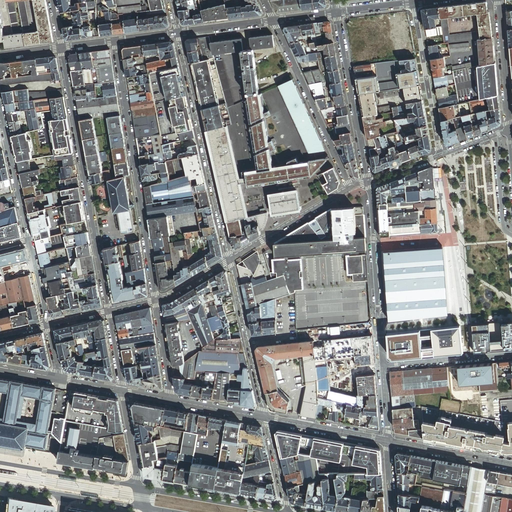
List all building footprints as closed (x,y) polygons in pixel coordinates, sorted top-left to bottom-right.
[(51,31),(45,0),(34,0),(39,29),(39,32),(51,31)] [(58,0),(61,14),(80,10),(79,4),(78,0),(58,0)] [(149,0),(152,11),(165,10),(163,0),(149,0)] [(234,2),(233,0),(226,0),(224,1),(225,4),(226,9),(229,8),(228,3),(234,2)] [(270,0),(275,11),(278,13),(302,10),(300,0),(270,0)] [(300,0),(302,10),(314,9),(312,0),(300,0)] [(325,0),(312,0),(314,9),(325,7),(327,5),(325,0)] [(24,1),(17,2),(23,34),(30,33),(30,30),(24,1)] [(188,1),(177,3),(179,11),(188,9),(187,6),(189,5),(188,1)] [(17,2),(8,3),(13,35),(23,34),(17,2)] [(479,17),(481,39),(493,38),(490,16),(490,12),(489,12),(488,2),(439,8),(440,18),(440,19),(479,13),(479,17)] [(226,9),(225,4),(209,8),(204,10),(201,10),(201,12),(202,14),(204,22),(208,22),(229,19),(226,9)] [(262,13),(258,4),(253,5),(250,5),(247,5),(247,7),(241,8),(244,17),(261,15),(262,15),(262,14),(262,13)] [(142,12),(141,8),(141,6),(117,9),(118,15),(123,15),(131,14),(136,13),(138,13),(142,12)] [(241,6),(229,8),(226,9),(229,19),(244,17),(241,8),(241,6)] [(195,24),(204,22),(202,14),(200,14),(196,15),(195,15),(195,14),(196,13),(195,11),(194,8),(194,9),(192,9),(193,16),(194,18),(195,24)] [(440,18),(439,8),(422,10),(426,29),(437,27),(436,19),(440,18)] [(188,9),(179,11),(182,24),(184,25),(195,24),(194,18),(191,18),(190,16),(189,9),(188,9)] [(81,11),(73,13),(74,16),(74,18),(75,21),(78,21),(82,20),(81,13),(81,11)] [(108,11),(104,11),(104,16),(106,16),(106,21),(112,20),(119,19),(118,15),(116,14),(112,14),(110,13),(109,13),(108,11)] [(88,12),(83,13),(81,13),(82,20),(82,21),(84,20),(84,21),(89,20),(88,12)] [(408,12),(346,19),(354,65),(415,57),(408,12)] [(169,26),(167,17),(159,18),(159,17),(156,17),(156,18),(149,19),(151,30),(168,28),(169,26)] [(124,23),(126,33),(140,31),(139,20),(139,19),(137,19),(132,20),(128,21),(124,21),(124,22),(124,23)] [(149,19),(139,20),(140,31),(151,30),(149,19)] [(461,41),(479,39),(480,39),(479,31),(449,34),(447,20),(440,20),(441,27),(443,35),(443,39),(444,43),(449,42),(449,43),(461,41)] [(328,22),(324,22),(325,26),(324,26),(324,28),(325,31),(326,31),(326,33),(332,32),(331,23),(328,22)] [(112,25),(114,35),(126,33),(124,23),(121,24),(112,25)] [(82,39),(88,38),(87,32),(91,31),(90,27),(86,27),(85,25),(85,24),(83,24),(83,25),(80,25),(80,28),(82,39)] [(103,25),(99,26),(101,36),(114,35),(112,25),(112,24),(107,25),(103,25)] [(311,34),(316,33),(314,24),(301,25),(303,35),(304,38),(305,40),(308,40),(307,35),(310,34),(310,36),(311,36),(311,34)] [(303,35),(301,25),(285,27),(285,31),(291,44),(296,41),(297,42),(301,42),(300,39),(297,34),(298,34),(300,35),(303,35)] [(70,27),(63,28),(65,40),(67,41),(82,39),(80,28),(77,29),(70,30),(70,27)] [(443,35),(441,27),(437,27),(426,29),(427,38),(443,35)] [(54,42),(51,31),(39,32),(30,33),(23,34),(25,46),(54,42)] [(332,32),(326,33),(328,40),(325,40),(326,44),(334,42),(332,32)] [(23,34),(13,35),(4,36),(5,42),(6,48),(25,46),(23,34)] [(274,47),(272,35),(249,38),(251,50),(253,49),(274,47)] [(198,38),(199,43),(200,46),(200,47),(200,49),(201,51),(202,58),(203,60),(206,60),(207,59),(214,58),(213,55),(210,43),(208,37),(198,38)] [(198,44),(199,43),(198,38),(188,40),(186,42),(188,52),(197,50),(197,47),(196,44),(198,44)] [(480,39),(479,39),(481,65),(496,62),(495,50),(494,38),(493,38),(481,39),(480,39)] [(241,39),(210,43),(213,55),(241,51),(242,51),(241,39)] [(171,41),(158,43),(160,53),(161,55),(166,54),(165,51),(170,50),(175,49),(174,43),(171,41)] [(296,41),(291,44),(296,56),(307,54),(306,52),(304,49),(305,49),(303,45),(301,42),(297,42),(296,41)] [(323,44),(318,45),(319,47),(319,49),(325,48),(326,52),(325,52),(326,56),(337,55),(334,42),(326,44),(323,44)] [(160,53),(158,43),(144,45),(146,55),(149,55),(149,56),(151,56),(151,54),(158,54),(160,53)] [(470,43),(449,45),(450,48),(451,53),(470,51),(470,43)] [(146,55),(144,45),(124,47),(123,50),(124,59),(133,57),(133,54),(140,53),(141,56),(146,55)] [(439,50),(438,45),(429,46),(431,59),(440,58),(439,50)] [(442,49),(439,50),(440,58),(445,57),(451,56),(451,53),(450,48),(442,49)] [(110,49),(92,52),(93,60),(111,58),(110,49)] [(177,56),(175,49),(170,50),(171,53),(168,54),(166,56),(166,54),(161,55),(162,60),(165,59),(172,58),(177,56)] [(242,51),(241,51),(247,95),(258,94),(253,49),(251,50),(242,51)] [(197,50),(188,52),(191,63),(200,61),(199,58),(198,51),(197,50)] [(93,60),(92,52),(80,53),(82,62),(85,61),(93,60)] [(82,62),(80,53),(70,55),(69,57),(71,71),(83,69),(82,62)] [(161,60),(160,53),(158,54),(158,58),(147,59),(147,63),(161,60)] [(307,54),(296,56),(299,63),(318,59),(318,58),(317,53),(312,54),(307,54)] [(339,69),(337,55),(326,56),(326,59),(329,72),(330,71),(339,69)] [(54,57),(36,59),(38,74),(47,73),(47,71),(47,68),(51,68),(52,67),(52,72),(52,73),(59,72),(56,58),(54,57)] [(133,57),(124,59),(126,68),(135,67),(134,63),(136,63),(137,62),(137,61),(136,60),(135,60),(134,60),(133,57)] [(440,58),(431,59),(433,69),(443,67),(447,67),(445,57),(440,58)] [(112,66),(111,58),(93,60),(95,68),(112,66)] [(38,74),(36,59),(24,61),(25,73),(26,73),(29,73),(30,72),(29,71),(33,70),(33,72),(33,73),(33,75),(38,74)] [(166,63),(165,59),(162,60),(147,63),(147,64),(148,67),(149,73),(168,69),(166,63)] [(209,65),(207,59),(206,60),(203,60),(200,61),(191,63),(196,87),(201,109),(208,108),(219,105),(217,100),(209,65)] [(414,59),(399,61),(400,64),(405,63),(406,62),(408,70),(406,69),(401,70),(402,73),(418,70),(416,59),(414,59)] [(222,60),(214,60),(215,64),(224,99),(226,104),(227,108),(233,105),(222,60)] [(25,73),(24,61),(11,62),(12,72),(13,78),(18,77),(18,75),(17,74),(17,73),(21,72),(21,73),(22,74),(25,73)] [(396,70),(395,61),(376,64),(378,76),(389,75),(389,71),(396,70)] [(12,72),(11,62),(0,63),(0,79),(6,79),(6,78),(5,77),(5,75),(7,75),(7,74),(9,72),(12,72)] [(497,69),(496,62),(481,65),(474,67),(468,68),(454,70),(456,84),(498,75),(497,69)] [(217,100),(224,99),(215,64),(209,65),(217,100)] [(375,69),(374,64),(354,66),(355,72),(371,70),(375,69)] [(115,81),(112,66),(95,68),(92,68),(94,84),(115,81)] [(135,67),(126,68),(127,77),(138,75),(137,72),(139,72),(140,71),(140,70),(139,70),(139,69),(138,69),(137,70),(136,66),(135,67)] [(186,95),(179,66),(174,67),(168,69),(149,73),(150,79),(151,82),(153,91),(154,100),(155,102),(172,98),(186,95)] [(445,76),(443,67),(433,69),(435,78),(445,76)] [(92,68),(83,69),(85,85),(90,84),(94,84),(92,68)] [(83,69),(71,71),(74,86),(85,85),(83,69)] [(322,73),(320,69),(307,72),(304,73),(310,85),(326,81),(323,76),(322,73)] [(342,82),(339,69),(330,71),(331,77),(330,77),(330,79),(332,79),(332,83),(342,82)] [(421,85),(418,70),(402,73),(397,74),(399,81),(396,81),(379,83),(378,76),(372,77),(356,78),(359,94),(376,92),(390,90),(404,88),(421,85)] [(60,79),(59,72),(52,73),(53,80),(60,79)] [(47,73),(38,74),(33,75),(26,76),(18,77),(13,78),(6,79),(0,79),(0,80),(1,87),(21,83),(40,81),(53,80),(52,73),(47,73)] [(144,74),(138,75),(138,76),(139,81),(139,84),(142,84),(145,83),(151,82),(150,79),(147,79),(147,77),(144,77),(144,74)] [(448,75),(445,76),(435,78),(437,89),(447,86),(450,86),(448,75)] [(499,86),(498,75),(456,84),(458,94),(460,104),(470,102),(475,100),(484,99),(488,98),(499,95),(499,86)] [(302,99),(293,79),(279,85),(289,105),(302,99)] [(117,95),(115,81),(94,84),(95,90),(96,98),(117,95)] [(327,85),(326,81),(310,85),(316,99),(326,98),(329,97),(328,89),(327,85)] [(344,94),(342,82),(332,83),(331,84),(332,86),(334,96),(344,94)] [(85,85),(74,86),(77,101),(96,98),(95,90),(91,91),(90,84),(85,85)] [(421,85),(404,88),(406,98),(407,103),(423,100),(421,85)] [(447,86),(437,89),(438,99),(449,96),(447,86)] [(29,101),(28,92),(28,89),(19,90),(19,94),(20,102),(24,101),(29,101)] [(402,96),(401,89),(379,93),(381,100),(402,96)] [(63,97),(62,90),(55,91),(48,92),(41,92),(35,93),(28,92),(29,101),(34,100),(63,97)] [(13,91),(3,92),(4,100),(14,99),(14,95),(13,91)] [(154,100),(153,91),(147,92),(148,95),(139,96),(139,93),(136,94),(130,95),(131,103),(154,100)] [(376,92),(359,94),(364,116),(375,115),(378,115),(377,105),(378,105),(376,92)] [(261,93),(258,94),(262,117),(263,120),(267,145),(268,149),(271,167),(274,166),(271,151),(269,140),(265,116),(264,112),(261,93)] [(262,117),(258,94),(247,95),(251,122),(262,117)] [(346,105),(344,94),(334,96),(335,103),(336,103),(336,107),(346,105)] [(460,104),(458,94),(449,96),(438,99),(440,108),(460,104)] [(120,115),(117,95),(96,98),(77,101),(80,120),(93,118),(100,117),(100,119),(107,117),(120,115)] [(193,129),(186,95),(172,98),(173,106),(170,106),(172,114),(173,120),(175,126),(176,126),(177,126),(179,132),(180,132),(193,129)] [(500,101),(499,95),(488,98),(489,100),(490,104),(490,106),(491,110),(493,109),(495,109),(500,108),(500,104),(500,101)] [(65,109),(63,97),(34,100),(36,109),(37,113),(40,112),(53,110),(65,109)] [(326,98),(316,99),(321,110),(328,108),(327,105),(326,98)] [(304,103),(302,99),(289,105),(291,109),(304,103)] [(34,100),(29,101),(24,101),(26,110),(36,109),(34,100)] [(156,106),(155,102),(154,100),(131,103),(132,110),(156,106)] [(426,115),(423,100),(407,103),(408,105),(408,107),(413,107),(415,108),(415,111),(413,113),(409,113),(410,117),(426,115)] [(15,103),(5,104),(7,112),(16,111),(15,103)] [(313,123),(304,103),(291,109),(300,129),(313,123)] [(225,104),(209,108),(210,114),(216,113),(227,110),(225,104)] [(462,116),(460,104),(440,108),(442,121),(449,119),(454,118),(462,116)] [(348,115),(346,105),(336,107),(335,107),(336,114),(335,114),(335,117),(336,117),(348,115)] [(157,114),(156,106),(132,110),(135,127),(149,124),(147,116),(157,114)] [(394,112),(393,108),(393,106),(379,108),(380,114),(394,112)] [(400,114),(398,107),(398,106),(394,107),(393,108),(394,112),(394,113),(395,120),(406,118),(405,114),(401,114),(400,114)] [(209,108),(208,108),(201,109),(203,118),(210,116),(210,114),(209,108)] [(501,115),(500,108),(495,109),(495,111),(496,115),(494,115),(494,117),(493,117),(490,118),(488,118),(491,129),(500,126),(502,123),(501,115)] [(37,113),(36,109),(26,110),(31,131),(40,129),(40,126),(39,121),(38,118),(37,115),(37,113)] [(67,117),(65,109),(53,110),(55,119),(67,117)] [(231,125),(227,110),(216,113),(218,123),(220,127),(231,125)] [(17,111),(16,111),(7,112),(12,136),(22,133),(18,114),(17,111)] [(487,114),(486,111),(478,113),(479,117),(482,117),(482,118),(483,120),(488,118),(487,114)] [(157,114),(147,116),(149,124),(159,123),(157,114)] [(123,132),(120,115),(107,117),(110,134),(123,132)] [(350,123),(348,115),(336,117),(337,123),(337,126),(350,123)] [(375,115),(364,116),(366,127),(385,122),(384,118),(375,120),(375,115)] [(428,125),(426,115),(410,117),(410,122),(416,121),(416,123),(416,124),(417,127),(428,125)] [(470,115),(462,116),(464,122),(469,121),(471,125),(466,126),(469,137),(476,134),(474,126),(473,123),(472,119),(470,115)] [(464,122),(462,116),(454,118),(455,123),(458,130),(461,140),(469,137),(466,126),(464,122)] [(252,126),(263,120),(262,117),(251,122),(252,126)] [(410,122),(410,117),(406,118),(395,120),(396,120),(397,126),(397,127),(400,126),(400,124),(410,122)] [(73,152),(67,118),(50,121),(56,155),(73,152)] [(93,118),(80,120),(84,139),(96,137),(93,118)] [(483,132),(491,129),(488,118),(483,120),(480,121),(481,123),(483,132)] [(449,119),(442,121),(446,143),(449,145),(461,140),(458,130),(452,131),(452,130),(451,130),(450,124),(451,124),(449,119)] [(256,151),(267,145),(263,120),(252,126),(256,151)] [(205,124),(206,131),(216,129),(216,128),(215,124),(214,122),(205,124)] [(386,122),(385,122),(366,127),(368,139),(374,137),(380,136),(382,136),(380,129),(387,128),(386,122)] [(149,124),(135,127),(137,138),(152,136),(161,134),(159,123),(149,124)] [(315,127),(313,123),(300,129),(302,133),(315,127)] [(351,132),(350,123),(337,126),(336,126),(337,134),(340,134),(351,132)] [(476,134),(483,132),(481,123),(477,125),(474,126),(476,134)] [(429,134),(428,125),(417,127),(418,131),(419,135),(416,134),(408,136),(406,136),(408,142),(416,139),(420,138),(429,134)] [(245,218),(248,218),(240,184),(238,179),(226,126),(216,129),(206,131),(227,222),(245,218)] [(326,149),(315,127),(302,133),(311,152),(326,149)] [(193,129),(180,132),(182,140),(195,137),(193,129)] [(16,151),(18,162),(29,160),(33,159),(31,152),(33,151),(30,139),(28,139),(27,132),(22,133),(12,136),(14,142),(16,151)] [(125,146),(123,132),(110,134),(112,148),(125,146)] [(353,142),(351,132),(340,134),(341,138),(335,139),(337,145),(353,142)] [(409,148),(408,142),(406,136),(405,133),(403,134),(401,135),(404,148),(405,149),(405,151),(410,149),(409,148)] [(163,145),(161,134),(152,136),(155,154),(150,155),(151,162),(155,162),(166,160),(165,152),(163,145)] [(429,134),(420,138),(420,139),(421,141),(422,143),(421,143),(421,144),(420,145),(421,145),(419,146),(422,155),(431,152),(432,149),(429,134)] [(382,140),(384,146),(384,147),(390,145),(387,138),(386,135),(382,136),(380,136),(382,140)] [(377,147),(378,147),(380,147),(382,147),(384,146),(382,140),(380,136),(374,137),(376,141),(376,143),(376,149),(370,150),(371,157),(377,156),(376,153),(378,152),(377,147)] [(99,153),(96,137),(84,139),(87,155),(99,153)] [(417,142),(416,139),(408,142),(409,148),(411,147),(410,144),(415,142),(416,142),(417,142)] [(355,152),(353,142),(337,145),(339,149),(343,148),(344,151),(344,153),(343,153),(342,154),(343,158),(355,152)] [(170,143),(163,145),(165,152),(171,150),(170,143)] [(199,153),(197,145),(189,147),(190,149),(188,150),(189,153),(188,153),(187,152),(180,153),(179,155),(180,158),(183,157),(199,153)] [(257,154),(268,149),(267,145),(256,151),(257,154)] [(384,147),(385,149),(387,155),(393,153),(392,150),(390,145),(384,147)] [(412,159),(422,155),(419,146),(418,145),(411,147),(409,148),(410,149),(412,159)] [(127,161),(125,146),(112,148),(115,164),(127,161)] [(392,166),(402,162),(400,153),(399,151),(396,152),(395,149),(394,148),(393,148),(392,149),(392,150),(393,153),(387,155),(388,157),(392,166)] [(271,167),(268,149),(257,154),(259,168),(271,167)] [(402,162),(412,159),(410,149),(405,151),(404,151),(400,153),(402,162)] [(171,150),(165,152),(166,160),(166,161),(172,159),(173,159),(171,150)] [(76,164),(73,152),(56,155),(56,156),(56,159),(56,160),(63,159),(65,166),(76,164)] [(356,158),(355,152),(343,158),(346,164),(356,158)] [(102,172),(99,153),(87,155),(90,174),(100,172),(102,172)] [(206,183),(199,153),(183,157),(187,174),(187,175),(190,175),(192,186),(196,185),(206,183)] [(151,162),(150,155),(149,155),(146,155),(140,156),(141,164),(151,162)] [(377,156),(371,157),(374,171),(376,172),(385,169),(382,161),(380,161),(381,159),(380,155),(377,156)] [(392,166),(388,157),(383,159),(382,159),(382,161),(385,169),(392,166)] [(311,175),(311,176),(328,158),(309,161),(309,163),(297,165),(301,172),(297,174),(297,177),(311,175)] [(360,178),(356,158),(346,164),(352,176),(358,179),(360,178)] [(172,159),(166,161),(168,171),(169,174),(171,174),(175,173),(172,159)] [(31,171),(29,160),(18,162),(20,173),(31,171)] [(166,161),(166,160),(155,162),(156,169),(160,168),(161,173),(162,172),(168,171),(166,161)] [(130,175),(127,161),(115,164),(117,178),(125,176),(130,175)] [(242,171),(242,174),(252,172),(297,165),(309,163),(309,161),(298,162),(288,164),(274,166),(271,167),(259,168),(242,171)] [(155,162),(151,162),(141,164),(143,176),(152,174),(152,173),(151,170),(156,169),(155,162)] [(77,170),(76,164),(65,166),(62,167),(63,172),(60,173),(62,180),(76,177),(75,170),(76,170),(77,170)] [(301,172),(297,165),(252,172),(253,176),(254,184),(297,177),(297,174),(301,172)] [(6,167),(0,168),(0,181),(9,179),(6,167)] [(340,181),(334,167),(318,175),(329,193),(339,187),(340,181)] [(420,181),(422,181),(424,181),(425,186),(425,188),(435,187),(434,168),(432,167),(420,172),(420,181)] [(41,174),(40,169),(31,171),(20,173),(24,187),(35,185),(39,184),(38,180),(32,181),(32,178),(30,178),(30,176),(41,174)] [(109,170),(105,171),(105,175),(106,176),(106,178),(102,179),(102,181),(108,180),(111,179),(109,170)] [(169,174),(168,171),(162,172),(163,180),(164,181),(164,182),(170,180),(169,174)] [(100,172),(90,174),(92,184),(102,181),(102,179),(101,177),(100,172)] [(243,178),(238,179),(240,184),(247,183),(248,185),(254,184),(253,176),(252,172),(242,174),(243,178)] [(417,183),(420,182),(420,181),(420,172),(406,177),(406,185),(411,184),(413,184),(415,183),(417,183)] [(194,193),(192,186),(190,175),(187,175),(170,180),(164,182),(151,185),(154,203),(194,196),(194,193)] [(125,176),(117,178),(111,179),(108,180),(109,185),(111,193),(114,212),(118,211),(122,211),(131,209),(127,186),(125,176)] [(80,187),(78,177),(76,177),(62,180),(59,181),(60,186),(63,185),(63,188),(71,186),(72,186),(72,188),(80,187)] [(406,185),(406,177),(392,182),(392,195),(393,197),(394,197),(396,197),(396,196),(396,193),(396,192),(397,192),(397,193),(398,193),(399,193),(399,192),(407,191),(406,185)] [(12,193),(9,179),(0,181),(0,196),(12,193)] [(392,195),(392,182),(379,187),(378,190),(378,204),(388,203),(388,201),(388,198),(389,197),(389,196),(388,195),(392,195)] [(207,190),(206,183),(196,185),(197,186),(198,192),(207,190)] [(35,185),(24,187),(26,198),(37,196),(36,191),(35,187),(35,185)] [(154,203),(151,185),(144,187),(147,204),(154,203)] [(82,201),(80,187),(72,188),(61,190),(61,191),(62,192),(62,195),(70,194),(71,198),(63,200),(64,203),(64,204),(64,205),(65,205),(82,201)] [(423,188),(422,188),(421,188),(421,191),(422,200),(424,200),(436,199),(435,187),(425,188),(423,188)] [(211,206),(208,190),(197,193),(199,199),(198,199),(198,202),(199,202),(201,208),(211,206)] [(300,209),(297,191),(285,193),(285,192),(284,192),(283,192),(282,192),(281,193),(281,194),(269,196),(272,214),(300,209)] [(422,200),(421,191),(418,191),(416,191),(415,191),(413,191),(407,192),(407,197),(407,202),(415,201),(419,201),(422,200)] [(53,193),(45,194),(45,196),(48,196),(50,204),(45,205),(45,206),(46,208),(55,206),(53,193)] [(37,196),(26,198),(29,212),(40,210),(40,209),(39,207),(36,207),(36,205),(35,206),(34,201),(42,199),(41,197),(41,195),(37,196)] [(197,209),(194,196),(154,203),(147,204),(149,218),(172,215),(183,213),(197,211),(197,209)] [(437,209),(436,199),(424,200),(424,203),(417,204),(416,204),(416,211),(419,211),(426,210),(437,209)] [(86,220),(82,201),(65,205),(69,223),(86,220)] [(416,204),(415,201),(407,202),(393,203),(388,203),(378,204),(381,237),(391,236),(390,234),(421,232),(420,224),(420,219),(419,211),(416,211),(416,204)] [(211,206),(200,209),(200,212),(201,211),(203,211),(204,215),(213,213),(211,206)] [(17,216),(15,207),(7,209),(0,211),(0,227),(18,222),(18,220),(15,221),(14,217),(17,216)] [(356,233),(354,207),(332,209),(335,239),(355,238),(355,233),(356,233)] [(363,207),(354,207),(356,233),(355,233),(355,238),(365,237),(366,250),(363,207)] [(40,210),(29,212),(35,240),(49,237),(51,236),(49,226),(47,217),(45,208),(41,209),(40,210)] [(134,225),(131,209),(122,211),(118,211),(121,229),(122,233),(135,231),(135,230),(134,225)] [(335,239),(332,209),(316,218),(318,223),(313,226),(310,222),(285,236),(289,241),(289,243),(335,239)] [(438,223),(437,209),(426,210),(427,218),(420,219),(420,224),(432,223),(438,223)] [(215,225),(213,213),(204,215),(205,218),(206,224),(207,227),(215,225)] [(256,216),(257,219),(258,226),(260,231),(261,230),(262,232),(263,230),(265,226),(267,221),(268,214),(268,213),(256,216)] [(172,215),(149,218),(152,238),(162,236),(169,235),(175,234),(172,215)] [(246,225),(246,222),(245,218),(227,222),(231,237),(237,235),(238,235),(240,234),(242,234),(248,233),(246,225)] [(88,232),(86,220),(69,223),(61,224),(63,233),(64,236),(88,232)] [(18,222),(0,227),(0,242),(22,237),(18,222)] [(433,233),(432,223),(420,224),(421,232),(421,234),(433,233)] [(251,241),(261,235),(260,231),(258,226),(255,226),(254,226),(255,229),(252,229),(251,224),(248,225),(246,225),(248,233),(251,241)] [(217,233),(215,225),(207,227),(201,228),(201,230),(202,231),(203,231),(204,231),(208,230),(209,235),(217,233)] [(193,231),(185,233),(186,240),(190,239),(190,237),(194,237),(193,231)] [(90,243),(88,232),(64,236),(67,248),(76,246),(90,243)] [(251,241),(248,233),(242,234),(243,237),(242,237),(240,237),(243,246),(251,241)] [(115,235),(102,237),(104,249),(116,246),(117,246),(115,235)] [(172,253),(170,243),(169,235),(162,236),(164,246),(165,252),(165,254),(172,253)] [(238,236),(237,235),(231,237),(234,249),(236,249),(243,246),(240,237),(239,237),(238,238),(238,236)] [(162,236),(152,238),(154,248),(164,246),(162,236)] [(49,237),(35,240),(38,254),(47,252),(45,243),(50,242),(49,237)] [(365,237),(355,238),(335,239),(289,243),(276,244),(274,244),(275,257),(284,256),(288,256),(349,251),(359,251),(366,250),(365,237)] [(220,245),(219,239),(210,240),(210,245),(211,247),(220,245)] [(187,247),(186,240),(176,242),(177,249),(178,249),(186,248),(187,248),(187,247)] [(142,252),(140,241),(131,243),(131,245),(133,254),(142,252)] [(177,249),(176,242),(170,243),(172,253),(173,260),(175,272),(182,271),(182,269),(178,249),(177,249)] [(92,255),(90,243),(76,246),(76,248),(78,255),(78,257),(92,255)] [(131,245),(131,243),(122,245),(124,256),(131,254),(131,253),(126,254),(125,246),(129,246),(130,245),(131,245)] [(223,257),(220,245),(211,247),(211,249),(212,253),(211,253),(206,254),(207,256),(209,266),(223,257)] [(76,248),(76,246),(67,248),(70,259),(78,257),(78,255),(72,256),(71,249),(76,248)] [(116,246),(104,249),(106,264),(119,261),(119,259),(119,256),(119,255),(119,254),(119,253),(118,253),(116,246)] [(449,317),(444,248),(439,248),(400,251),(396,251),(386,252),(391,321),(449,317)] [(24,249),(0,255),(0,266),(2,266),(27,260),(24,249)] [(288,256),(288,261),(301,260),(348,256),(350,256),(349,251),(288,256)] [(366,255),(359,256),(359,251),(349,251),(350,256),(348,256),(350,274),(353,274),(354,282),(369,281),(367,255),(366,255)] [(52,266),(49,252),(47,252),(38,254),(42,268),(52,266)] [(144,268),(142,252),(133,254),(131,254),(131,255),(133,270),(144,268)] [(173,260),(172,253),(165,254),(155,256),(156,263),(159,262),(162,262),(173,260)] [(247,260),(252,275),(256,285),(266,282),(257,254),(256,254),(247,260)] [(257,254),(266,282),(268,281),(262,260),(260,259),(258,255),(258,254),(257,254)] [(95,272),(92,255),(78,257),(70,259),(70,261),(74,276),(68,277),(71,291),(77,290),(76,288),(83,287),(87,286),(87,283),(86,283),(85,274),(88,273),(88,274),(95,272)] [(133,270),(131,255),(124,256),(127,272),(133,270)] [(204,258),(199,261),(201,271),(209,266),(207,256),(204,258)] [(301,260),(288,261),(288,256),(284,256),(285,258),(272,259),(273,273),(270,273),(272,280),(284,276),(291,294),(295,293),(295,290),(303,289),(301,260)] [(126,272),(124,260),(119,261),(106,264),(109,278),(119,276),(127,274),(126,272)] [(175,272),(173,260),(162,262),(165,275),(170,274),(171,276),(172,276),(174,287),(177,285),(175,272)] [(240,279),(252,275),(247,260),(244,263),(244,264),(242,267),(237,264),(237,265),(240,279)] [(70,261),(52,266),(42,268),(45,282),(68,277),(74,276),(70,261)] [(201,271),(199,261),(197,262),(194,263),(190,265),(192,276),(201,271)] [(167,290),(174,287),(172,276),(171,276),(170,274),(165,275),(162,262),(159,262),(159,265),(157,265),(161,290),(163,292),(167,290)] [(184,269),(182,269),(182,271),(175,272),(177,285),(192,276),(190,265),(189,265),(184,267),(184,269)] [(129,287),(132,286),(134,285),(138,285),(147,283),(144,268),(133,270),(126,272),(127,274),(129,287)] [(224,271),(217,276),(219,284),(220,287),(221,286),(221,287),(221,288),(221,289),(230,287),(226,272),(224,271)] [(97,284),(95,272),(88,274),(88,273),(85,274),(86,283),(87,283),(87,286),(97,284)] [(129,287),(127,274),(119,276),(120,281),(125,280),(126,283),(120,284),(121,288),(123,288),(127,287),(129,287)] [(36,304),(30,275),(19,277),(24,299),(25,305),(25,306),(28,306),(36,304)] [(256,285),(252,275),(240,279),(243,289),(256,285)] [(119,276),(109,278),(111,291),(119,289),(121,288),(120,284),(119,284),(118,281),(120,281),(119,276)] [(219,284),(217,276),(210,280),(212,286),(219,284)] [(266,282),(256,285),(243,289),(247,308),(252,307),(256,306),(261,304),(275,299),(291,294),(284,276),(272,280),(268,281),(266,282)] [(24,299),(19,277),(5,281),(0,281),(0,304),(8,303),(24,299)] [(68,277),(45,282),(48,296),(58,294),(60,294),(68,292),(71,291),(68,277)] [(212,286),(210,280),(201,285),(203,294),(208,292),(208,293),(210,292),(210,291),(212,289),(212,286)] [(149,295),(147,283),(138,285),(138,287),(135,288),(137,298),(149,295)] [(97,284),(87,286),(83,287),(84,292),(88,291),(88,293),(88,295),(89,298),(91,298),(100,296),(97,284)] [(126,300),(137,298),(135,288),(134,285),(132,286),(132,289),(132,290),(129,291),(128,291),(127,287),(123,288),(124,292),(126,300)] [(203,294),(201,285),(198,287),(201,298),(203,304),(207,303),(206,300),(204,295),(203,294)] [(84,292),(83,287),(76,288),(77,290),(79,301),(85,299),(86,299),(85,295),(84,292)] [(201,298),(198,287),(179,298),(185,307),(193,302),(195,306),(199,303),(197,300),(201,298)] [(231,293),(230,287),(221,289),(220,290),(214,292),(213,292),(215,300),(217,305),(223,303),(224,303),(222,299),(221,299),(220,296),(231,293)] [(119,289),(111,291),(114,303),(126,300),(124,292),(123,292),(120,292),(119,289)] [(77,290),(71,291),(68,292),(73,313),(82,311),(79,301),(77,290)] [(73,313),(68,292),(60,294),(60,297),(61,297),(61,299),(65,298),(66,303),(62,304),(62,305),(65,315),(73,313)] [(215,300),(213,292),(204,295),(206,300),(207,303),(215,300)] [(58,294),(48,296),(50,308),(59,306),(58,303),(60,303),(59,298),(58,297),(58,294)] [(101,306),(100,296),(91,298),(91,300),(89,301),(87,301),(88,305),(87,305),(88,309),(101,306)] [(185,307),(179,298),(172,302),(163,305),(165,316),(174,314),(185,308),(185,307)] [(203,304),(201,298),(197,300),(199,303),(195,306),(193,302),(185,307),(185,308),(190,319),(203,348),(212,341),(215,339),(209,322),(203,304)] [(14,307),(25,305),(24,299),(8,303),(10,308),(14,307)] [(85,299),(79,301),(82,311),(88,309),(87,305),(88,305),(87,301),(85,302),(85,301),(85,300),(85,299)] [(262,321),(276,320),(275,299),(261,304),(261,307),(262,317),(262,320),(262,321)] [(10,310),(10,308),(8,303),(0,304),(0,312),(1,312),(0,308),(0,307),(5,307),(5,311),(8,311),(10,310)] [(40,321),(36,304),(28,306),(29,310),(31,310),(32,309),(32,311),(31,312),(30,312),(29,313),(30,316),(29,316),(30,323),(40,321)] [(59,306),(50,308),(53,317),(65,315),(62,305),(59,306)] [(218,308),(217,305),(215,306),(210,307),(214,320),(221,318),(221,317),(218,308)] [(223,306),(218,308),(221,317),(226,315),(223,306)] [(14,327),(30,323),(29,316),(27,310),(20,312),(20,314),(16,315),(14,307),(10,308),(10,310),(11,315),(14,327)] [(132,327),(153,324),(151,307),(116,316),(118,329),(129,328),(132,327)] [(250,323),(258,322),(258,321),(257,317),(262,317),(261,307),(256,307),(257,311),(256,312),(255,311),(254,311),(253,311),(251,313),(248,314),(250,323)] [(174,314),(165,316),(166,323),(167,323),(178,321),(190,319),(185,308),(174,314)] [(0,321),(2,330),(14,327),(11,315),(9,316),(1,318),(0,317),(0,321)] [(221,318),(214,320),(209,322),(215,339),(219,336),(223,333),(225,332),(224,329),(221,320),(221,318)] [(227,318),(221,320),(224,329),(229,328),(230,327),(227,318)] [(101,319),(89,322),(91,331),(91,330),(96,330),(96,332),(95,332),(96,339),(107,337),(104,321),(101,319)] [(277,332),(276,320),(262,321),(263,324),(263,327),(264,334),(277,332)] [(167,323),(166,323),(172,365),(182,364),(185,362),(178,321),(167,323)] [(91,331),(89,322),(73,326),(75,335),(76,338),(80,337),(83,336),(84,337),(86,336),(86,335),(87,335),(92,334),(91,331)] [(253,335),(264,334),(263,327),(263,324),(260,325),(259,322),(258,322),(250,323),(253,335)] [(489,323),(470,325),(472,352),(492,351),(491,340),(489,323)] [(155,332),(153,324),(132,327),(134,336),(155,332)] [(75,335),(73,326),(55,330),(58,342),(67,340),(66,337),(75,335)] [(464,353),(461,326),(456,326),(388,332),(390,356),(393,359),(464,353)] [(118,329),(120,338),(130,336),(130,334),(131,334),(132,333),(133,332),(133,331),(132,331),(131,330),(129,331),(129,328),(118,329)] [(229,328),(224,329),(225,332),(223,333),(225,340),(232,339),(229,328)] [(157,344),(155,332),(134,336),(130,336),(120,338),(122,350),(139,347),(157,344)] [(43,333),(27,336),(29,344),(29,346),(30,348),(33,348),(35,347),(35,345),(38,344),(39,346),(45,345),(43,333)] [(29,344),(27,336),(16,339),(19,351),(23,350),(25,350),(24,347),(25,347),(26,347),(27,346),(28,345),(28,344),(29,344)] [(110,356),(107,337),(96,339),(97,341),(98,346),(99,351),(100,357),(104,357),(110,356)] [(67,340),(58,342),(62,359),(73,356),(71,348),(69,348),(69,347),(70,347),(70,344),(71,343),(72,344),(77,343),(76,338),(67,340)] [(232,339),(225,340),(220,340),(212,341),(203,348),(203,351),(241,353),(245,354),(241,338),(238,338),(232,339)] [(497,339),(491,340),(492,351),(507,349),(506,338),(497,339)] [(19,351),(16,339),(7,341),(9,350),(14,349),(15,352),(17,351),(19,351)] [(9,350),(7,341),(0,342),(0,359),(8,361),(9,355),(9,354),(7,354),(6,354),(4,352),(4,351),(6,350),(9,350)] [(308,354),(314,353),(315,353),(313,341),(297,343),(259,347),(257,350),(270,407),(271,408),(272,409),(273,410),(274,410),(288,413),(290,401),(279,390),(272,362),(276,358),(303,355),(308,354)] [(158,353),(157,344),(139,347),(140,351),(143,351),(144,349),(145,349),(146,355),(158,353)] [(50,366),(45,345),(39,346),(35,347),(33,348),(34,349),(34,350),(36,350),(40,351),(40,352),(37,353),(37,356),(34,355),(33,355),(31,365),(48,368),(50,366)] [(132,348),(122,350),(125,367),(135,365),(133,354),(132,348)] [(23,350),(19,351),(17,351),(17,353),(15,354),(14,354),(13,355),(13,356),(9,355),(8,361),(21,363),(23,350)] [(21,363),(31,365),(33,355),(32,355),(28,354),(28,353),(25,350),(23,350),(21,363)] [(96,351),(85,353),(85,359),(88,358),(93,357),(97,356),(96,351)] [(241,353),(203,351),(200,351),(199,352),(196,371),(206,372),(217,372),(230,373),(243,374),(244,367),(248,367),(246,357),(242,357),(241,353)] [(133,354),(135,365),(141,364),(139,352),(133,354)] [(196,371),(199,352),(185,362),(182,364),(172,365),(174,376),(186,378),(194,379),(195,374),(196,371)] [(161,374),(158,353),(146,355),(147,361),(146,361),(144,359),(141,360),(142,364),(143,371),(148,371),(149,377),(161,374)] [(73,356),(62,359),(64,369),(67,371),(77,373),(79,361),(78,360),(76,360),(75,356),(73,356)] [(114,377),(110,356),(104,357),(105,361),(106,365),(106,366),(101,365),(100,365),(100,366),(99,366),(96,365),(96,366),(94,376),(112,379),(114,377)] [(497,363),(447,367),(450,399),(463,398),(462,386),(499,383),(499,380),(498,378),(498,375),(497,363)] [(82,374),(94,376),(96,366),(94,366),(93,366),(84,364),(82,374)] [(318,388),(318,381),(317,371),(316,364),(314,364),(309,364),(304,365),(307,386),(307,390),(318,389),(318,388)] [(146,386),(144,378),(144,375),(141,375),(139,376),(138,373),(138,372),(137,365),(125,367),(127,381),(130,383),(146,386)] [(229,388),(253,390),(248,367),(244,367),(243,374),(230,373),(229,388)] [(415,395),(450,392),(447,367),(397,371),(399,397),(405,396),(405,395),(414,394),(415,395)] [(399,397),(397,371),(390,372),(393,408),(400,408),(399,397)] [(216,381),(217,372),(206,372),(206,376),(205,380),(215,381),(216,381)] [(229,388),(230,373),(217,372),(216,381),(214,388),(213,398),(228,401),(229,388)] [(163,387),(161,374),(149,377),(144,378),(146,386),(161,389),(163,387)] [(186,378),(174,376),(176,390),(178,392),(192,394),(193,385),(194,384),(185,383),(186,378)] [(43,386),(24,383),(11,380),(11,381),(0,378),(0,444),(4,445),(4,444),(9,445),(9,446),(23,449),(25,450),(25,449),(26,445),(46,449),(49,434),(48,434),(53,401),(54,401),(56,388),(43,386)] [(204,386),(214,388),(215,381),(205,380),(204,386)] [(193,385),(192,394),(202,396),(204,387),(199,386),(195,385),(194,385),(193,385)] [(202,396),(213,398),(214,388),(204,386),(204,387),(202,396)] [(317,391),(318,391),(318,389),(307,390),(307,386),(301,413),(300,415),(303,416),(306,400),(318,402),(318,401),(317,391)] [(253,390),(229,388),(228,401),(241,404),(248,405),(248,404),(251,405),(256,405),(256,404),(254,393),(253,390)] [(123,431),(118,399),(75,392),(74,400),(73,408),(106,414),(109,429),(117,432),(123,431)] [(378,407),(377,394),(370,395),(370,398),(368,399),(368,403),(367,403),(367,404),(367,406),(378,407)] [(416,407),(415,395),(414,394),(405,395),(405,396),(399,397),(400,408),(413,407),(416,407)] [(326,399),(318,397),(318,401),(318,402),(318,403),(322,404),(327,405),(329,406),(330,400),(326,399)] [(318,403),(318,402),(306,400),(303,416),(316,418),(316,415),(317,411),(318,403)] [(132,405),(135,421),(157,426),(157,423),(158,421),(159,421),(162,422),(163,419),(165,408),(134,402),(132,405)] [(358,406),(354,405),(353,409),(349,408),(350,404),(347,404),(346,409),(346,413),(345,416),(360,418),(360,416),(361,410),(361,406),(358,406)] [(378,416),(378,407),(367,406),(364,406),(364,407),(364,411),(363,415),(366,415),(372,415),(378,416)] [(414,415),(413,407),(400,408),(401,419),(414,418),(414,415)] [(180,411),(165,408),(163,419),(166,420),(178,422),(180,411)] [(401,419),(400,408),(393,408),(394,419),(401,419)] [(189,413),(180,411),(178,422),(179,422),(180,423),(185,423),(187,424),(187,420),(189,413)] [(199,415),(189,413),(187,420),(196,422),(198,422),(199,415)] [(210,417),(199,415),(198,422),(196,434),(198,434),(207,436),(208,428),(210,417)] [(379,429),(378,416),(372,415),(368,427),(368,428),(378,430),(379,429)] [(227,420),(210,417),(208,428),(225,431),(227,420)] [(414,418),(401,419),(394,419),(394,428),(402,427),(414,426),(414,420),(414,418)] [(240,431),(242,423),(227,420),(225,431),(223,440),(227,441),(227,442),(240,444),(240,442),(240,431)] [(157,426),(135,421),(139,444),(152,441),(151,436),(150,437),(148,428),(150,428),(151,429),(157,430),(160,430),(159,426),(157,426)] [(454,423),(440,421),(439,426),(425,423),(424,439),(432,439),(432,440),(439,441),(439,439),(443,440),(443,442),(445,442),(450,443),(450,441),(455,442),(455,444),(460,445),(460,443),(464,444),(464,446),(468,447),(468,445),(474,446),(474,448),(479,449),(480,447),(483,448),(483,450),(498,453),(498,451),(508,452),(511,452),(511,423),(511,424),(511,439),(511,443),(507,443),(508,438),(453,427),(454,423)] [(247,432),(249,424),(242,423),(240,431),(247,432)] [(261,427),(249,424),(247,432),(263,435),(261,427)] [(419,438),(418,429),(418,424),(414,426),(402,427),(402,431),(397,433),(419,438)] [(165,427),(159,426),(160,430),(161,437),(161,438),(171,436),(184,439),(185,431),(176,430),(176,429),(165,427)] [(60,449),(60,450),(76,453),(76,448),(79,431),(80,429),(70,427),(69,431),(68,439),(62,438),(60,449)] [(225,431),(208,428),(207,436),(198,434),(195,452),(221,456),(223,440),(225,431)] [(185,431),(184,439),(182,447),(181,453),(180,453),(179,459),(193,461),(195,452),(198,434),(196,434),(194,433),(185,431)] [(240,431),(240,442),(249,444),(253,445),(266,447),(263,435),(247,432),(240,431)] [(302,445),(304,435),(280,431),(276,434),(281,458),(301,453),(302,445)] [(97,457),(95,468),(127,474),(129,462),(124,434),(114,436),(115,441),(117,456),(117,459),(113,458),(114,456),(105,455),(105,457),(97,456),(97,457)] [(316,438),(304,435),(302,445),(314,447),(316,438)] [(316,438),(313,456),(342,462),(346,445),(346,444),(316,438)] [(152,441),(139,444),(143,467),(154,465),(153,460),(158,459),(156,448),(155,441),(152,441)] [(253,445),(249,444),(247,455),(249,456),(256,454),(256,452),(256,450),(253,449),(253,445)] [(181,453),(182,447),(170,445),(156,448),(158,459),(167,457),(168,451),(180,453),(181,453)] [(266,447),(253,445),(253,449),(256,450),(256,452),(256,454),(257,457),(256,457),(256,460),(257,462),(269,459),(266,447)] [(358,448),(346,445),(344,453),(357,456),(358,448)] [(359,446),(358,448),(355,464),(370,467),(370,473),(384,473),(383,451),(359,446)] [(76,453),(60,450),(59,455),(58,462),(95,468),(97,457),(86,455),(79,454),(76,453)] [(179,460),(179,459),(180,453),(168,451),(167,457),(167,458),(179,460)] [(221,456),(195,452),(193,461),(191,472),(217,477),(219,467),(221,456)] [(408,473),(409,469),(405,469),(405,465),(406,464),(410,464),(411,455),(398,453),(396,454),(397,471),(408,473)] [(320,480),(319,474),(317,464),(316,457),(314,457),(313,456),(299,454),(298,454),(299,459),(297,460),(294,461),(297,472),(301,471),(303,484),(304,483),(310,482),(315,481),(317,480),(320,480)] [(249,456),(247,455),(246,464),(257,462),(256,460),(248,462),(249,456)] [(293,455),(288,456),(281,458),(285,475),(297,472),(294,461),(293,458),(293,455)] [(417,471),(420,457),(411,455),(410,464),(413,465),(412,470),(417,471)] [(154,465),(143,467),(144,474),(147,477),(163,480),(166,464),(166,462),(167,458),(167,457),(158,459),(153,460),(154,465)] [(446,462),(420,457),(417,471),(427,473),(426,477),(443,480),(446,462)] [(271,471),(269,459),(257,462),(246,464),(245,472),(244,475),(244,477),(255,475),(260,474),(266,472),(271,471)] [(471,467),(446,462),(443,480),(468,485),(471,467)] [(163,480),(175,482),(177,469),(178,466),(168,464),(166,464),(163,480)] [(217,477),(215,489),(241,493),(243,482),(244,477),(244,475),(241,474),(242,471),(219,467),(217,477)] [(489,470),(471,467),(468,485),(467,494),(465,507),(463,511),(481,511),(485,494),(489,470)] [(175,482),(189,484),(191,472),(184,471),(184,469),(181,468),(181,470),(177,469),(175,482)] [(500,472),(489,470),(485,494),(495,496),(498,484),(500,472)] [(297,472),(285,475),(288,487),(299,485),(303,484),(301,471),(297,472)] [(411,473),(408,473),(397,471),(398,482),(410,484),(411,473)] [(189,484),(215,489),(217,477),(191,472),(189,484)] [(507,474),(500,472),(498,484),(505,485),(508,486),(511,486),(511,474),(510,474),(507,474)] [(366,473),(366,479),(369,479),(372,477),(372,486),(383,485),(382,473),(375,473),(370,473),(366,473)] [(347,480),(347,474),(338,474),(338,477),(335,478),(339,495),(339,496),(336,509),(349,511),(351,498),(351,496),(345,495),(345,496),(342,495),(342,494),(344,493),(346,491),(344,480),(347,480)] [(328,478),(325,479),(322,479),(322,483),(325,501),(323,507),(336,509),(339,496),(339,495),(333,494),(331,495),(329,493),(330,493),(330,491),(330,490),(328,479),(328,478)] [(315,484),(315,481),(310,482),(309,488),(308,492),(308,494),(306,504),(323,507),(325,501),(322,483),(319,484),(318,485),(319,488),(318,492),(319,495),(319,497),(318,496),(318,495),(318,494),(317,494),(316,494),(315,494),(314,495),(314,496),(313,496),(314,489),(315,484)] [(243,482),(241,493),(247,494),(250,495),(257,496),(259,486),(259,485),(255,484),(252,483),(249,483),(243,482)] [(277,497),(274,482),(268,483),(267,487),(271,487),(271,488),(270,489),(269,489),(267,489),(266,497),(276,499),(277,497)] [(410,484),(398,482),(399,493),(408,494),(410,484)] [(300,490),(299,485),(288,487),(291,500),(293,502),(306,504),(308,494),(303,493),(302,493),(300,493),(300,492),(299,492),(299,491),(298,491),(298,490),(300,490)] [(259,486),(257,496),(266,497),(267,489),(267,487),(265,487),(259,486)] [(378,498),(378,490),(372,491),(369,491),(367,489),(368,497),(368,499),(369,498),(374,498),(378,498)] [(419,502),(419,500),(420,496),(417,496),(408,494),(399,493),(400,504),(411,506),(412,500),(413,500),(414,501),(419,502)] [(495,496),(485,494),(481,511),(499,511),(502,497),(495,496)] [(6,511),(51,511),(52,505),(8,497),(6,511)] [(384,511),(384,497),(378,498),(374,498),(373,505),(371,511),(384,511)] [(511,511),(511,499),(502,497),(499,511),(511,511)] [(362,500),(351,498),(349,511),(352,511),(362,511),(364,500),(362,500)] [(364,500),(362,511),(371,511),(373,505),(370,505),(370,503),(368,502),(369,498),(368,499),(364,499),(364,500)]
